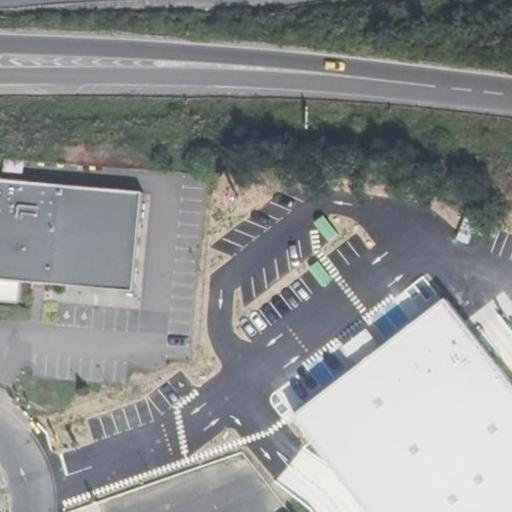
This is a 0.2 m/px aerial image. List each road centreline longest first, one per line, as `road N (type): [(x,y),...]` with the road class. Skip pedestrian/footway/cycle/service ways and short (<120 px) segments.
road 1 (trunk): [(0,43),(251,56),(435,78)]
road 2 (trunk): [(0,74),(435,78)]
